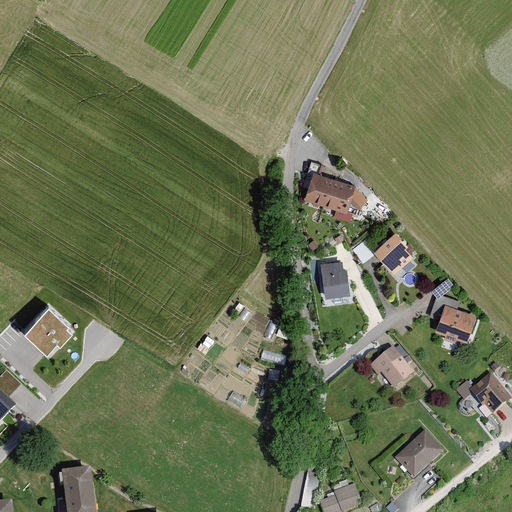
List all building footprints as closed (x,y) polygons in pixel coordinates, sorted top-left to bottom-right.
[(354,188),(314,176),(307,200),(347,212),(350,202),(357,209),(366,201),(354,188)] [(389,215),(379,202),(368,211),(379,223),(389,215)] [(391,231),(369,250),(391,274),(410,257),(401,248),(404,245),(391,231)] [(338,261),(317,264),(320,296),(344,294),(342,269),(339,270),(338,261)] [(433,320),(439,321),(435,335),(468,345),(477,317),(461,312),(464,305),(440,297),(433,320)] [(69,329),(48,310),(24,338),(46,358),(56,346),(60,350),(73,336),(67,331),(69,329)] [(395,351),(375,366),(394,391),(414,376),(395,351)] [(21,386),(7,372),(0,379),(0,424),(17,407),(9,399),(21,386)] [(511,400),(491,377),(470,395),(482,409),(484,407),(491,416),(511,400)] [(461,393),(471,385),(468,380),(457,388),(461,393)] [(426,434),(396,460),(414,480),(444,454),(426,434)] [(305,475),(302,506),(314,507),(317,476),(305,475)] [(94,511),(91,476),(63,478),(66,511),(94,511)] [(337,498),(322,503),(325,511),(345,511),(362,506),(355,486),(336,494),(337,498)] [(13,511),(12,497),(0,498),(0,511),(13,511)]
